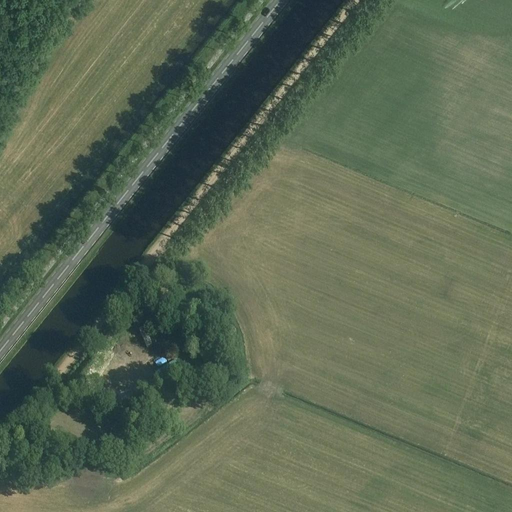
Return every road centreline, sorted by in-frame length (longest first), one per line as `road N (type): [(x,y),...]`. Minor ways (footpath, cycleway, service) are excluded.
road 1 (track): [(356,0),(0,445)]
road 2 (primary): [(0,352),(282,0)]
